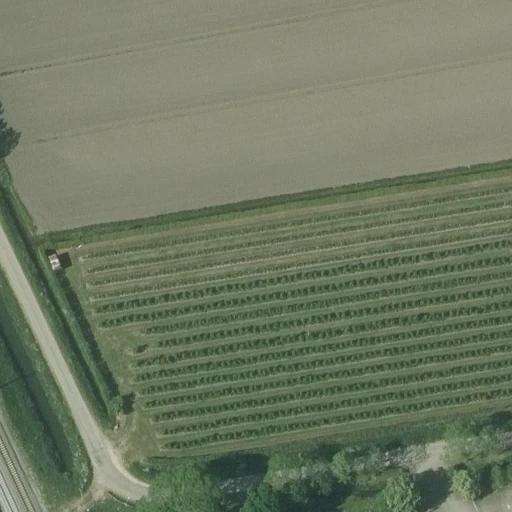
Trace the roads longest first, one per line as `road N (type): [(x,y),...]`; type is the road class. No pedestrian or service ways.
road 1 (unclassified): [(116,480),(164,497),(511,439)]
road 2 (unclassified): [(116,480),(0,236)]
